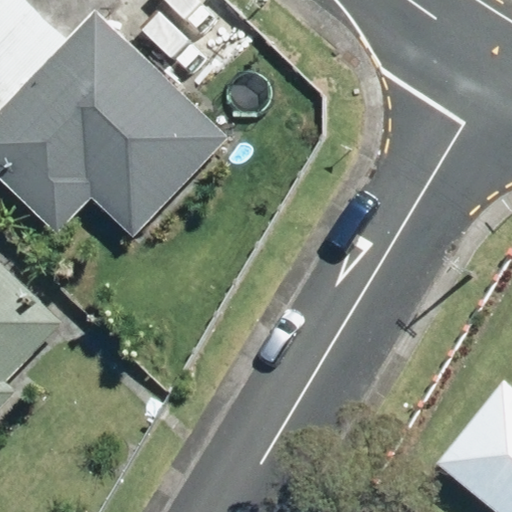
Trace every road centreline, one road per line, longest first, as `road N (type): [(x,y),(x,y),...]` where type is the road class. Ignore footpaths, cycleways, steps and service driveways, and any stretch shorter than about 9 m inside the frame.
road 1 (residential): [(221,511),(505,75)]
road 2 (residential): [(410,0),(505,75)]
